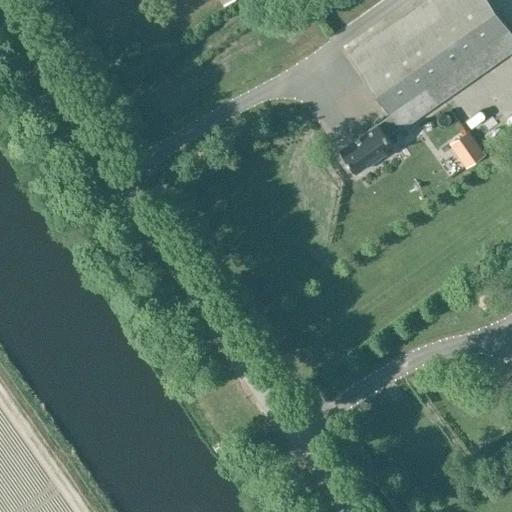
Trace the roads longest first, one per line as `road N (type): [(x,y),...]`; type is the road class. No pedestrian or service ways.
road 1 (unclassified): [(348,511),(89,140),(8,0)]
road 2 (unknown): [(287,424),(511,323)]
